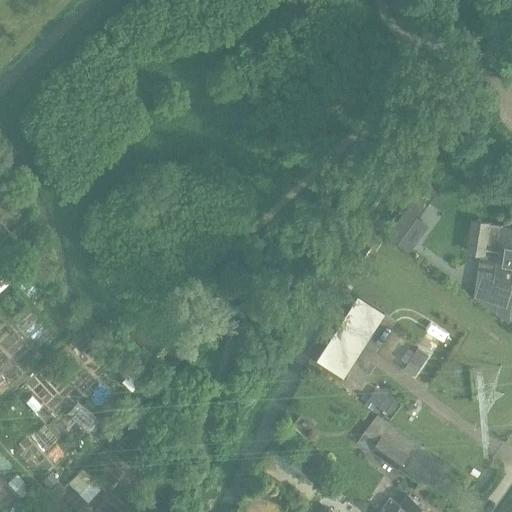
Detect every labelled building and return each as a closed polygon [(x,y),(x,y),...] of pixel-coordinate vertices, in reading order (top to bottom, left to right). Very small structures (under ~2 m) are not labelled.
[(406,209),(387,236),(410,252),(424,233),(418,229),(423,221),(406,209)] [(511,227),(473,221),(468,251),(484,254),(485,249),(501,252),(497,279),(511,281),(511,227)] [(359,297),(318,359),(343,376),(385,314),(359,297)] [(420,350),(407,368),(416,374),(429,357),(420,350)] [(380,440),(367,431),(360,442),(373,451),(380,440)] [(380,440),(373,451),(398,469),(408,454),(383,436),(380,440)] [(433,511),(409,495),(397,511),(392,511),(385,507),(381,511),(433,511)]
